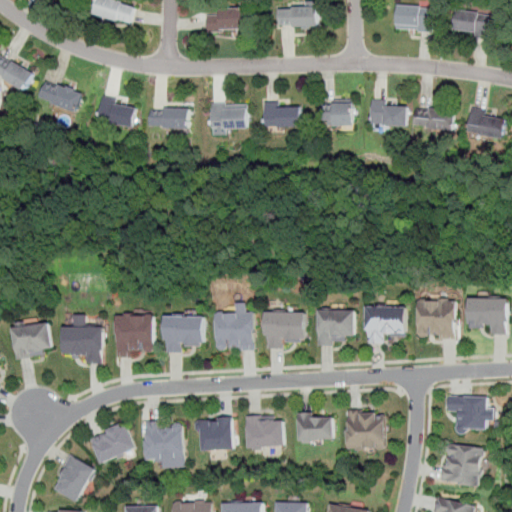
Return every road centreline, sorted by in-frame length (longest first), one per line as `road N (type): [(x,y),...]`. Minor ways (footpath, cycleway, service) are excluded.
road 1 (residential): [(511,369),(115,393),(50,435),(22,484),(17,511)]
road 2 (residential): [(511,78),(408,64),(135,64),(58,39),(0,1)]
road 3 (residential): [(402,511),(416,440),(417,374)]
